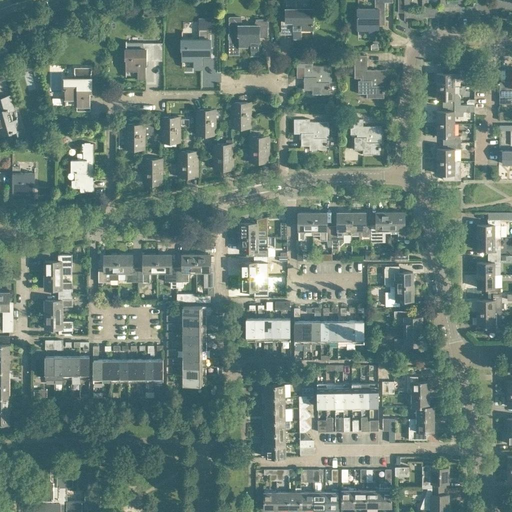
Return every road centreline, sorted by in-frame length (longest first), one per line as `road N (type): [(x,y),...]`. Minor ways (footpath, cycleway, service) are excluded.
road 1 (unclassified): [(264,463),(311,462),(323,450),(477,450)]
road 2 (residential): [(399,178),(416,46),(492,39)]
road 3 (unclassified): [(457,353),(425,197),(399,178)]
road 4 (residential): [(291,182),(293,276),(364,280)]
road 5 (residential): [(110,219),(113,107),(156,101)]
road 6 (residential): [(283,183),(278,89),(227,83)]
road 7 (unclassified): [(492,39),(492,117),(481,131),(481,162)]
